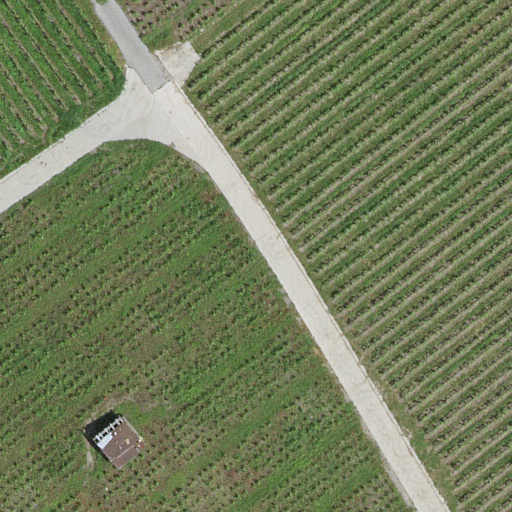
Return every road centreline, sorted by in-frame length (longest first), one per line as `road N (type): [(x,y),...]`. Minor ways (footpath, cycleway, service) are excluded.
road 1 (track): [(439,511),(374,394),(222,169),(168,116)]
road 2 (track): [(0,193),(101,129),(132,115),(168,116)]
road 3 (track): [(168,116),(100,0)]
